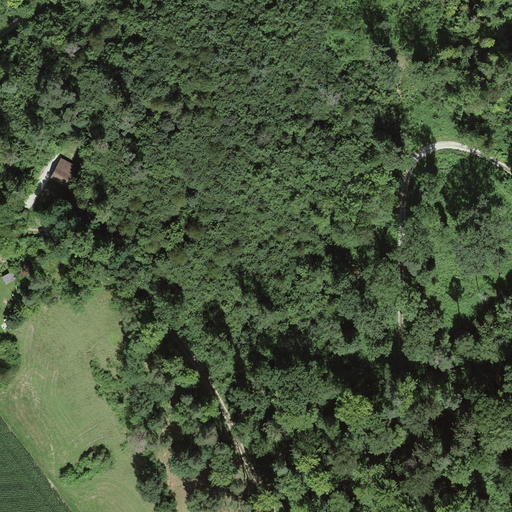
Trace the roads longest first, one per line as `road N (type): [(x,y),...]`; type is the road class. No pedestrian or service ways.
road 1 (track): [(373,511),(401,333),(406,176),(433,145),(478,151),(511,169)]
road 2 (track): [(0,229),(82,242),(147,291),(281,511)]
road 3 (track): [(0,411),(74,511)]
